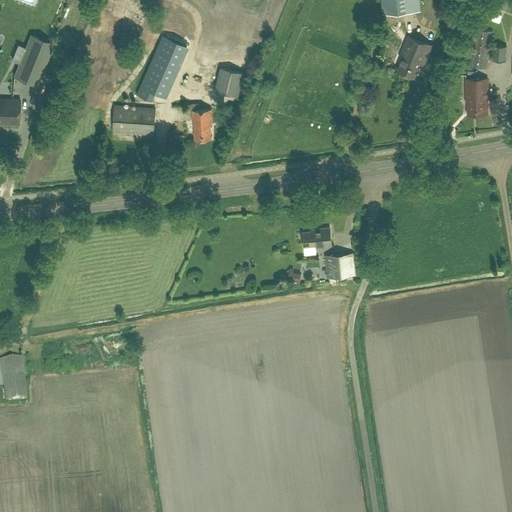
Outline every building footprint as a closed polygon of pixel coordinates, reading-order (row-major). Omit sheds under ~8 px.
[(381,0),(383,13),(420,10),(418,0),(381,0)] [(505,10),(509,0),(491,0),(490,4),(505,10)] [(486,67),(493,30),(474,27),(468,64),(486,67)] [(37,84),(53,43),(31,34),(14,75),(37,84)] [(407,73),(420,39),(408,34),(401,52),(403,53),(397,69),(407,73)] [(420,39),(407,73),(414,76),(420,63),(424,64),(432,44),(420,39)] [(492,59),(505,60),(506,45),(493,43),(492,59)] [(224,65),(236,65),(237,49),(196,48),(195,64),(224,65)] [(103,65),(95,88),(108,92),(116,69),(103,65)] [(238,95),(243,72),(220,66),(215,90),(238,95)] [(477,97),(488,97),(488,93),(487,77),(465,77),(466,102),(467,102),(477,102),(477,97)] [(156,92),(140,85),(137,94),(152,100),(156,92)] [(5,98),(0,98),(0,123),(19,124),(20,98),(5,97),(5,98)] [(467,102),(467,113),(488,113),(488,97),(477,97),(477,102),(467,102)] [(211,138),(210,124),(212,124),(212,108),(199,108),(199,102),(191,103),(192,120),(194,120),(195,138),(211,138)] [(154,133),(155,107),(114,105),(112,131),(154,133)] [(320,238),(321,246),(332,245),(330,226),(319,227),(319,229),(314,229),(315,239),(320,238)] [(316,247),(321,246),(320,238),(315,239),(314,229),(302,231),(303,246),(304,246),(305,254),(317,253),(316,247)] [(327,277),(355,275),(353,252),(325,255),(327,277)] [(289,272),(288,279),(299,281),(301,274),(289,272)] [(24,358),(1,361),(5,402),(26,400),(23,376),(26,376),(24,358)]
